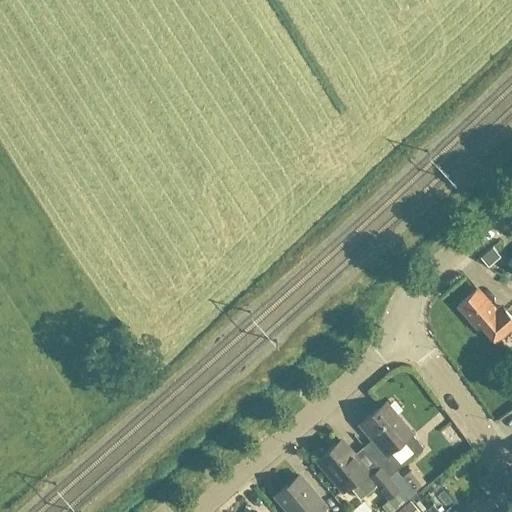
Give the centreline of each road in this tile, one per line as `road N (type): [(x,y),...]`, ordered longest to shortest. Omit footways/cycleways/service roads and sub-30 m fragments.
road 1 (residential): [(199,511),(407,335)]
road 2 (residential): [(407,335),(403,317),(418,283),(511,205)]
road 3 (residential): [(511,469),(407,335)]
